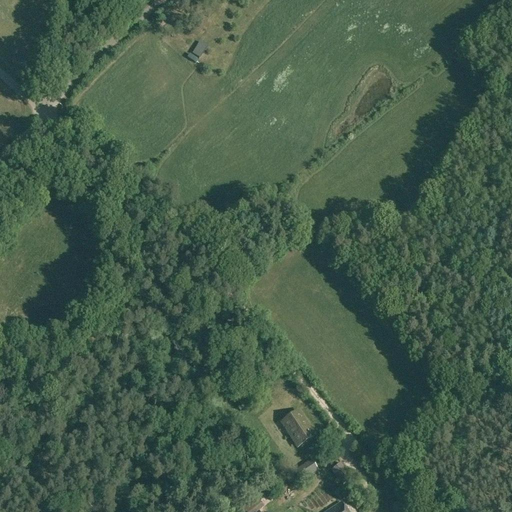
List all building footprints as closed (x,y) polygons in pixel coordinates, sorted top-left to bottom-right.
[(192,54),(198,59),(206,47),(200,42),(192,54)] [(282,424),(298,447),(314,436),(298,413),(282,424)] [(243,452),(249,457),(254,451),(249,446),(243,452)] [(313,458),(322,465),(330,456),(321,448),(313,458)] [(294,473),(300,482),(317,471),(311,462),(294,473)] [(351,478),(340,464),(332,471),(343,485),(351,478)] [(259,500),(245,511),(256,511),(264,506),(259,500)] [(354,506),(357,510),(365,504),(362,500),(354,506)] [(347,511),(341,503),(326,511),(347,511)]
